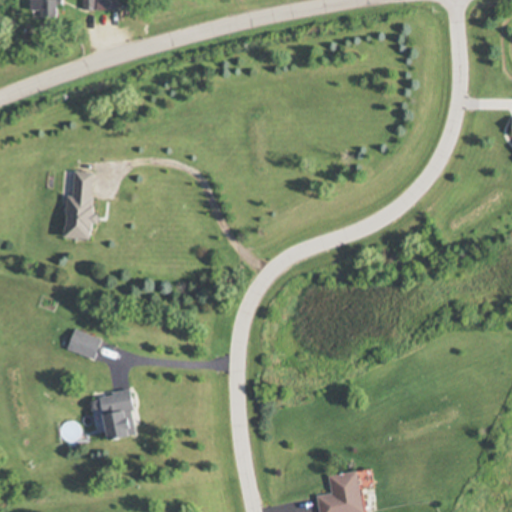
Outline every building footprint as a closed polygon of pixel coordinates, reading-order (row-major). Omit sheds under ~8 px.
[(35,0),(36,17),(67,17),(66,0),(35,0)] [(124,11),(124,0),(86,0),(86,11),(124,11)] [(73,196),(71,237),(101,238),(103,173),(81,172),(80,196),(73,196)] [(111,440),(142,435),(135,391),(105,396),(111,440)] [(336,476),(338,494),(323,497),(325,511),(371,511),(368,490),(379,488),(377,470),(336,476)]
